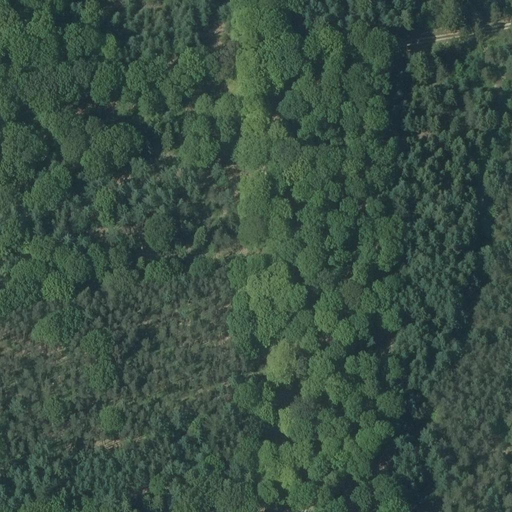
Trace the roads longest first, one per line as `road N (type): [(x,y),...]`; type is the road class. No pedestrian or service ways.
road 1 (track): [(511,24),(0,101)]
road 2 (track): [(256,0),(276,511)]
